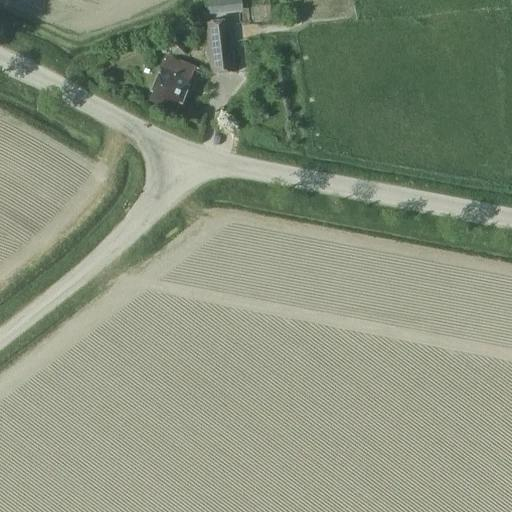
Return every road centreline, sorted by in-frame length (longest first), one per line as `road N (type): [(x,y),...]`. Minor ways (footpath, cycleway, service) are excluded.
road 1 (tertiary): [(197,159),(511,219)]
road 2 (unclassified): [(0,334),(118,239),(197,159)]
road 3 (tertiary): [(197,159),(0,61)]
